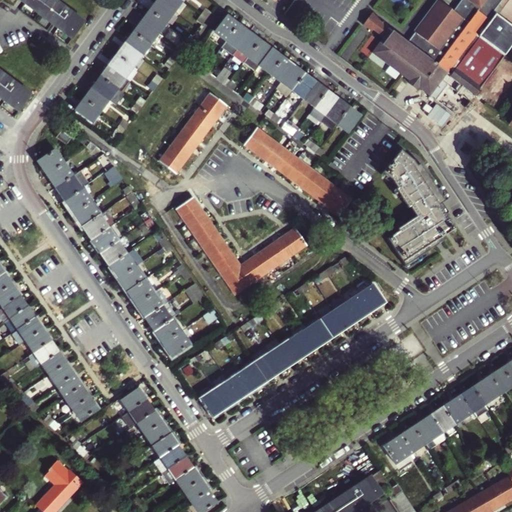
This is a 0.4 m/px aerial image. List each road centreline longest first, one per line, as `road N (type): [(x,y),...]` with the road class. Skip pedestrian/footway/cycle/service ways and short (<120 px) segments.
road 1 (residential): [(119,0),(21,138),(20,175),(206,447)]
road 2 (residential): [(499,253),(419,131),(234,0)]
road 3 (residential): [(511,325),(246,504)]
road 4 (residential): [(206,447),(424,303)]
road 5 (residential): [(226,174),(282,193),(424,303)]
